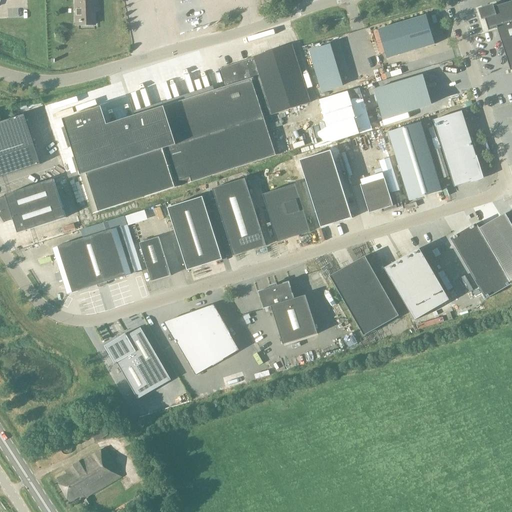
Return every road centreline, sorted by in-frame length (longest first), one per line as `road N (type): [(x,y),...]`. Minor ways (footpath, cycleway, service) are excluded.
road 1 (unclassified): [(0,247),(42,307),(91,321),(509,190),(450,0)]
road 2 (unclassified): [(0,73),(40,82),(88,76),(316,6)]
